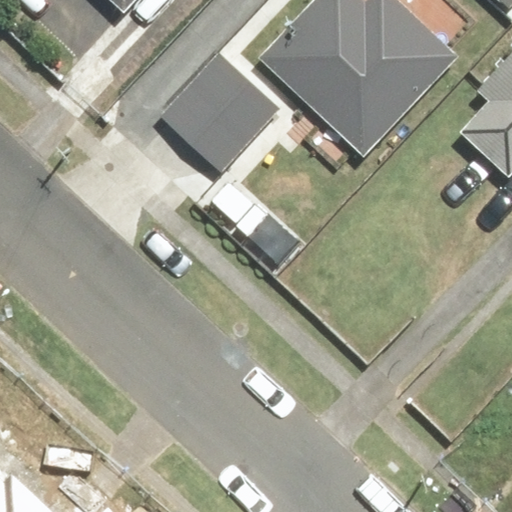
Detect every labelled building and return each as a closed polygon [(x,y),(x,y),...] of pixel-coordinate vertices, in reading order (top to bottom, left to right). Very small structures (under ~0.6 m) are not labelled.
[(133,0),(143,8),(150,0),(133,0)] [(477,50),(421,0),(307,0),(266,46),(385,153),(477,50)] [(288,97),(227,46),(166,118),(228,170),(288,97)] [(511,52),(458,113),(511,161),(511,52)] [(325,141),(291,183),(324,209),(358,168),(325,141)] [(41,511),(0,474),(0,511),(41,511)]
